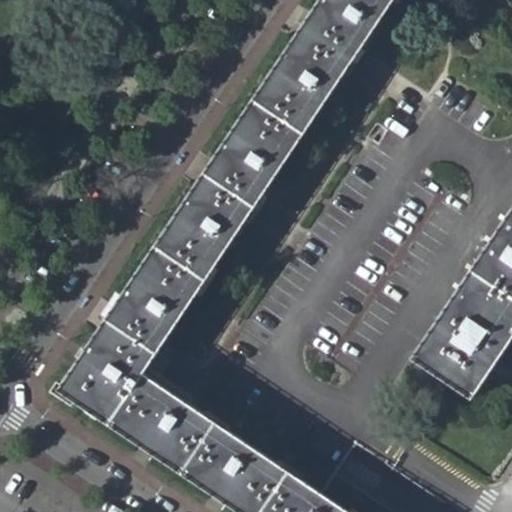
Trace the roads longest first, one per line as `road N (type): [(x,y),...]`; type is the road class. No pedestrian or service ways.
road 1 (residential): [(0,402),(269,0)]
road 2 (residential): [(141,511),(0,415)]
